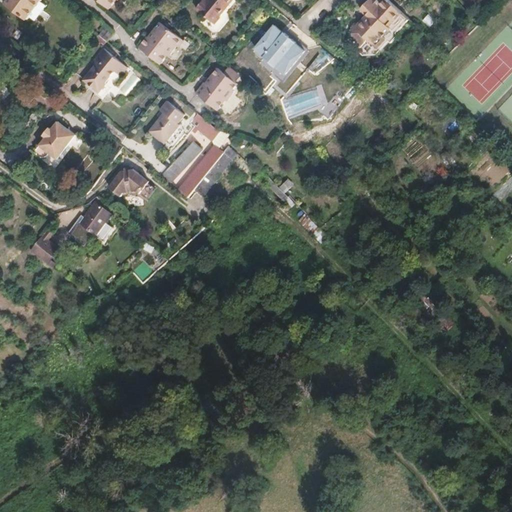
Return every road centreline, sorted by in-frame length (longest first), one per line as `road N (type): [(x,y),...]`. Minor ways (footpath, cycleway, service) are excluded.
road 1 (track): [(268,192),(511,455)]
road 2 (unknown): [(0,165),(51,204),(88,195),(121,148),(76,108)]
